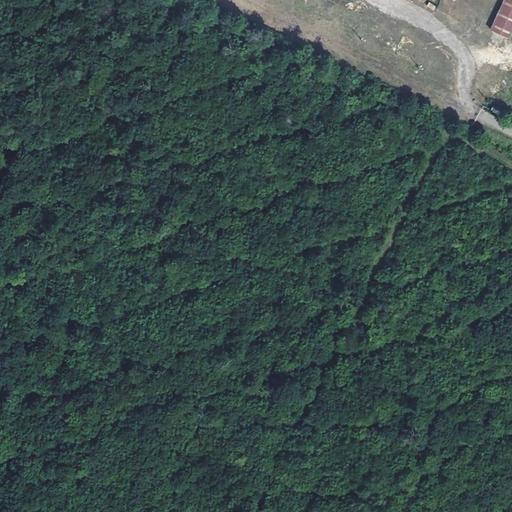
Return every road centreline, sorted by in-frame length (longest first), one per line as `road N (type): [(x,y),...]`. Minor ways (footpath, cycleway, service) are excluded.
road 1 (track): [(165,0),(511,164)]
road 2 (track): [(467,106),(251,0)]
road 3 (track): [(382,0),(455,44),(467,106),(478,114)]
